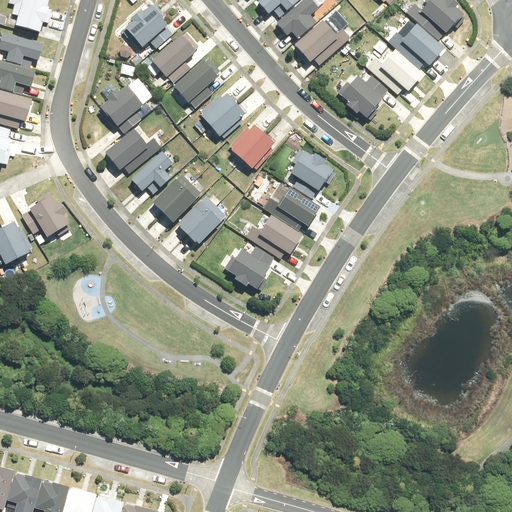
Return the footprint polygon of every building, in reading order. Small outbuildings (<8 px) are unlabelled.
[(12,0),(12,4),(16,6),(14,14),(10,14),(7,25),(44,35),(47,24),(50,25),(54,9),(51,8),(53,0),(12,0)] [(284,7),(291,15),(303,5),(298,0),(264,0),(260,4),(272,18),(284,7)] [(297,33),(303,40),(320,26),(313,18),(322,10),(313,0),(308,0),(307,1),(303,5),(291,15),(279,26),(290,39),(297,33)] [(428,0),(426,3),(431,7),(424,14),(449,36),(467,16),(460,9),(462,7),(454,0),(449,0),(448,0),(428,0)] [(170,29),(172,28),(154,7),(146,14),(144,11),(134,20),(136,23),(128,30),(146,50),(153,44),(158,50),(175,36),(170,29)] [(322,67),(354,40),(345,29),(337,36),(325,22),(320,26),(303,40),(297,46),(312,64),(317,61),(322,67)] [(448,50),(420,26),(404,43),(432,68),(448,50)] [(188,64),(200,54),(198,51),(201,48),(187,33),(155,62),(175,85),(192,69),(188,64)] [(47,47),(6,36),(5,39),(0,37),(0,60),(10,63),(25,67),(28,59),(42,63),(47,47)] [(427,76),(399,52),(384,70),(411,94),(427,76)] [(218,82),(224,76),(209,60),(177,89),(197,111),(214,95),(209,89),(218,82)] [(0,90),(17,95),(19,85),(35,89),(39,73),(34,72),(25,69),(9,65),(0,62),(0,79),(3,80),(0,90)] [(371,120),(388,101),(385,98),(390,92),(373,77),(367,83),(361,78),(345,98),(351,103),(348,106),(360,116),(362,113),(371,120)] [(147,109),(132,88),(123,94),(121,91),(110,99),(112,102),(104,108),(109,116),(111,114),(126,135),(144,122),(139,115),(147,109)] [(0,92),(0,123),(8,126),(10,119),(30,124),(36,102),(0,92)] [(231,95),(204,120),(223,140),(250,116),(231,95)] [(462,131),(474,142),(487,130),(489,133),(495,127),(492,125),(498,118),(489,110),(479,120),(476,117),(462,131)] [(0,164),(8,166),(14,142),(10,140),(13,131),(0,127),(0,164)] [(279,147),(258,127),(234,152),(256,172),(279,147)] [(137,131),(110,154),(125,172),(128,169),(132,175),(163,149),(155,139),(148,144),(137,131)] [(157,183),(164,191),(176,181),(169,173),(176,166),(164,153),(133,180),(145,193),(157,183)] [(317,159),(308,154),(294,175),(323,194),(337,173),(328,167),(330,164),(319,157),(317,159)] [(205,199),(183,176),(155,203),(177,226),(205,199)] [(325,209),(293,189),(280,209),(312,229),(325,209)] [(60,205),(54,197),(32,211),(51,241),(73,227),(67,218),(71,215),(64,203),(60,205)] [(208,198),(182,226),(203,246),(230,218),(208,198)] [(306,237),(275,217),(263,237),(294,256),(306,237)] [(34,250),(23,227),(21,229),(19,225),(0,233),(0,249),(9,267),(33,255),(31,251),(34,250)] [(260,292),(274,269),(271,267),(276,261),(256,248),(251,255),(245,251),(231,274),(236,277),(235,280),(250,290),(252,286),(260,292)] [(0,511),(4,511),(5,510),(8,511),(11,500),(18,475),(19,471),(2,467),(2,470),(0,469),(0,511)] [(36,511),(38,508),(45,482),(46,479),(30,474),(29,478),(18,475),(11,500),(20,503),(17,511),(36,511)] [(67,511),(73,490),(74,487),(57,482),(56,485),(45,482),(38,508),(49,511),(48,511),(67,511)] [(95,511),(99,497),(100,494),(84,490),(83,493),(73,490),(67,511),(95,511)] [(125,511),(127,505),(128,502),(111,497),(110,501),(99,497),(95,511),(125,511)]
